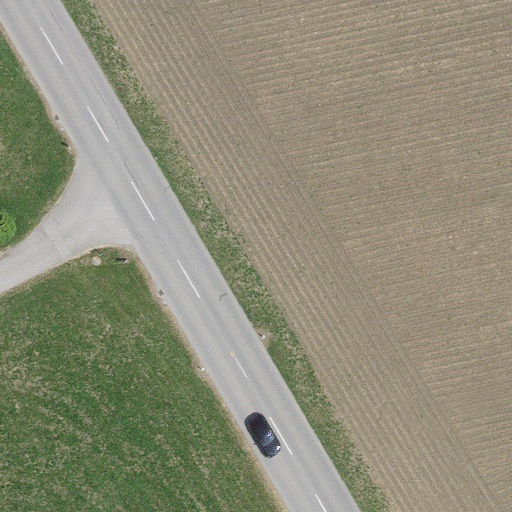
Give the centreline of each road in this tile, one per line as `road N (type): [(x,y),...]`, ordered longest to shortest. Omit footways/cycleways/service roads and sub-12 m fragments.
road 1 (tertiary): [(22,0),(324,511)]
road 2 (track): [(0,273),(140,198)]
